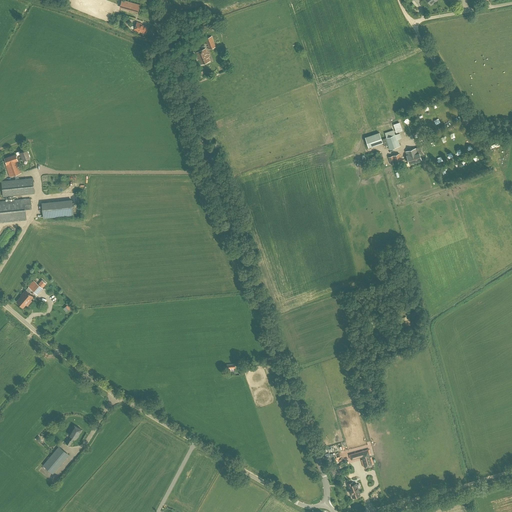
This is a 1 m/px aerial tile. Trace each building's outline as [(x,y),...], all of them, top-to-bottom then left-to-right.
[(138,11),(139,5),(122,0),(120,6),(138,11)] [(146,34),(148,27),(141,25),(142,24),(137,22),(134,31),(139,32),(139,31),(146,34)] [(209,50),(216,47),(212,36),(204,39),(209,50)] [(200,65),(210,61),(205,49),(195,53),(200,65)] [(402,130),(399,122),(393,124),(396,133),(402,130)] [(386,138),(382,139),(383,143),(384,146),(387,145),(389,150),(400,146),(398,139),(401,138),(400,133),(395,135),(393,130),(384,133),(386,138)] [(407,155),(406,155),(409,163),(421,159),(419,153),(418,153),(417,152),(421,150),(420,147),(416,148),(405,151),(407,155)] [(30,158),(27,150),(20,153),(21,154),(16,156),(15,154),(4,158),(6,164),(5,164),(10,177),(22,173),(17,161),(18,161),(18,160),(22,158),(23,160),(30,158)] [(390,165),(395,164),(402,161),(399,153),(388,157),(390,165)] [(3,197),(35,193),(33,178),(2,182),(3,197)] [(0,222),(27,220),(25,210),(32,209),(31,198),(0,201),(0,222)] [(43,218),(73,215),(72,199),(42,202),(43,218)] [(41,288),(45,283),(42,280),(38,285),(34,281),(29,287),(36,293),(41,288)] [(33,297),(26,290),(21,295),(22,296),(17,302),(23,307),(26,305),(27,306),(32,301),(31,300),(33,297)] [(77,439),(81,431),(82,429),(74,425),(69,435),(71,436),(69,439),(68,438),(65,443),(70,445),(74,438),(77,439)] [(53,474),(69,455),(59,446),(43,465),(53,474)] [(360,456),(361,456),(362,459),(361,460),(363,466),(372,463),(371,457),(370,457),(369,454),(370,453),(369,449),(359,452),(360,456)] [(346,484),(348,490),(350,495),(351,495),(352,498),(360,496),(359,492),(360,491),(356,483),(353,484),(353,482),(346,484)]
